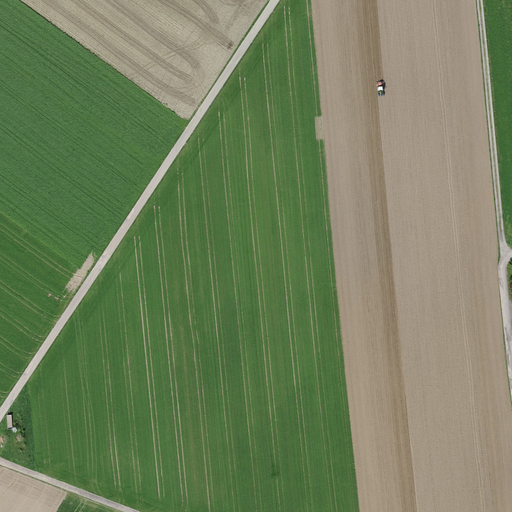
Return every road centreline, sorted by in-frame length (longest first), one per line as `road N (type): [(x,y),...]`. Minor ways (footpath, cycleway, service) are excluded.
road 1 (track): [(0,417),(276,0)]
road 2 (track): [(504,256),(479,0)]
road 3 (track): [(0,462),(127,511)]
